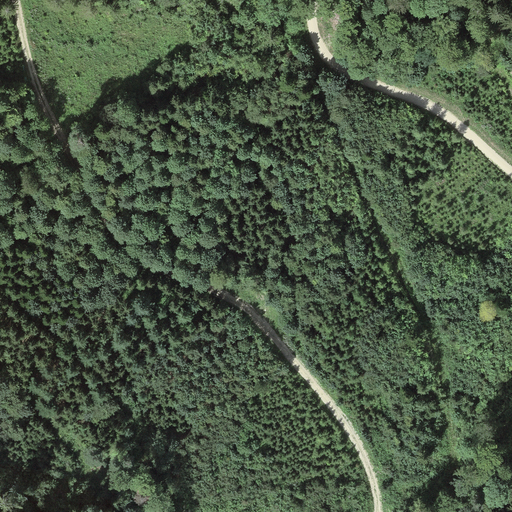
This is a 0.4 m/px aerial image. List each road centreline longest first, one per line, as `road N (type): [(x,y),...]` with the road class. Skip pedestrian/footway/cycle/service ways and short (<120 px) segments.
road 1 (track): [(379,511),(351,432),(258,318),(137,253),(108,224),(51,128),(13,0)]
road 2 (track): [(0,285),(106,382),(176,511)]
road 3 (track): [(311,0),(313,34),(336,67),(439,112),(511,171)]
